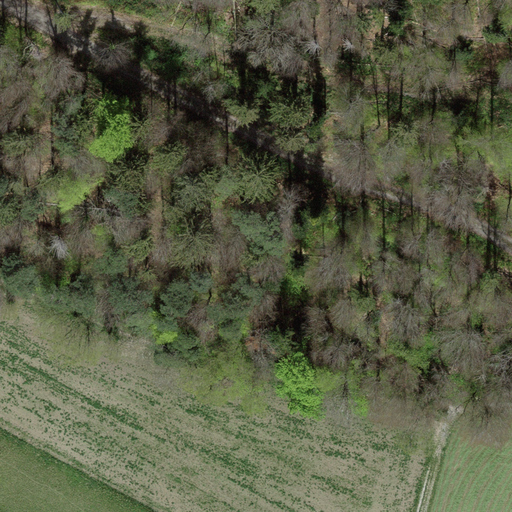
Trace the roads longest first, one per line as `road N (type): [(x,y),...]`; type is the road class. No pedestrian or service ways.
road 1 (track): [(511,246),(339,172),(0,5)]
road 2 (track): [(109,58),(165,35),(262,56),(311,77),(511,97)]
